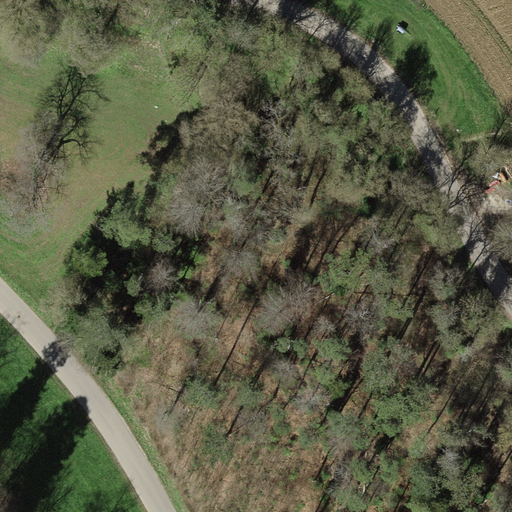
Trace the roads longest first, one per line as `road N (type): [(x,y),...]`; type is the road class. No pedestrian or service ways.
road 1 (unclassified): [(511,307),(464,238),(423,146),(383,91),(332,42),(226,0)]
road 2 (unclassified): [(162,511),(54,350),(0,292)]
